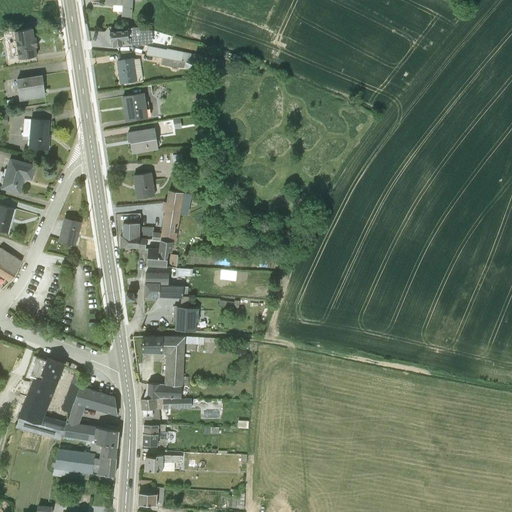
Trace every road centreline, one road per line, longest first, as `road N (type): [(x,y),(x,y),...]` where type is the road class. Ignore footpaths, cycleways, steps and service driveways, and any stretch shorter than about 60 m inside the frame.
road 1 (secondary): [(90,148),(124,375)]
road 2 (residential): [(90,148),(78,156),(20,284),(0,309)]
road 3 (track): [(290,345),(117,330)]
road 4 (secondary): [(68,0),(90,148)]
road 5 (secondary): [(124,375),(123,511)]
road 6 (residential): [(0,324),(124,375)]
